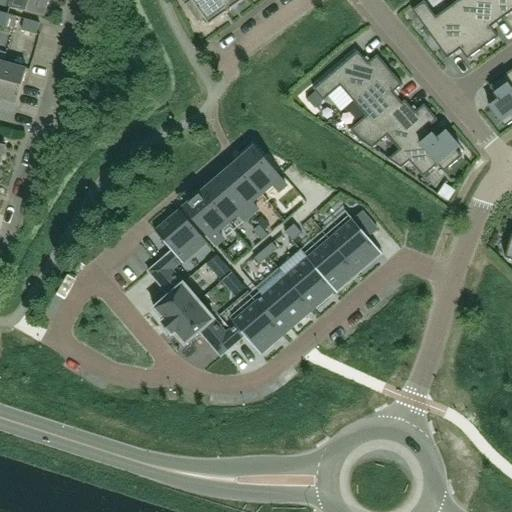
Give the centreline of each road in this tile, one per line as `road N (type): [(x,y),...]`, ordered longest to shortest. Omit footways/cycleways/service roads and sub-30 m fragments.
road 1 (residential): [(179,375),(220,384),(260,378),(404,259),(452,278)]
road 2 (residential): [(6,241),(82,0)]
road 3 (residential): [(88,278),(54,339),(112,373),(179,375)]
road 4 (primary): [(177,471),(0,416)]
road 5 (residential): [(399,431),(452,278)]
road 6 (primary): [(177,471),(217,489),(305,494),(332,504)]
road 7 (primary): [(333,457),(177,471)]
road 8 (residential): [(88,278),(112,294),(179,375)]
road 9 (residential): [(452,278),(485,196),(511,167)]
road 10 (residential): [(450,98),(370,0)]
